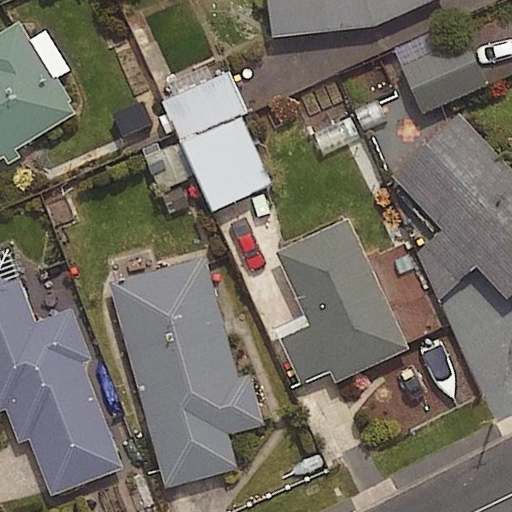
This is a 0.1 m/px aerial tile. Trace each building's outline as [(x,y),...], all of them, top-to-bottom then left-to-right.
[(432,0),(264,0),(268,37),(373,27),(432,0)] [(0,152),(76,106),(21,15),(0,27),(0,152)] [(491,89),(470,43),(407,72),(427,118),(491,89)] [(275,189),(226,77),(168,103),(218,215),(275,189)] [(511,290),(511,175),(456,115),(389,177),(503,299),(511,290)] [(189,182),(175,148),(150,158),(164,192),(189,182)] [(405,349),(344,221),(273,254),(334,383),(405,349)] [(92,355),(72,303),(37,317),(9,244),(0,247),(0,407),(7,405),(19,437),(30,433),(52,490),(124,463),(84,359),(92,355)] [(239,374),(205,252),(109,278),(167,485),(241,464),(232,431),(267,422),(252,370),(239,374)]
